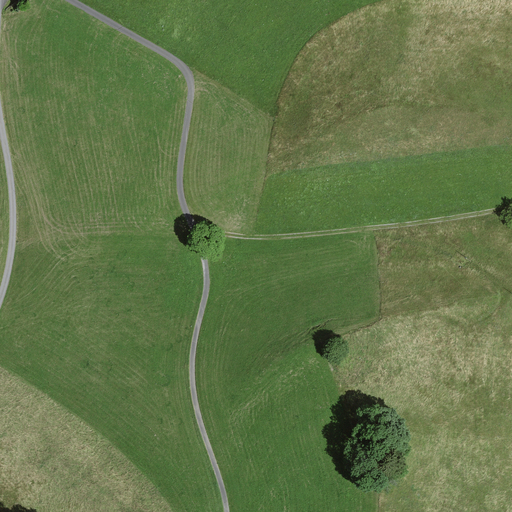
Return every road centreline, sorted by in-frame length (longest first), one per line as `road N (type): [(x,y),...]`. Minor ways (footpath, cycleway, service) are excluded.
road 1 (track): [(227,511),(193,393),(206,274),(180,183),(188,74),(71,0)]
road 2 (track): [(199,238),(357,231),(511,208)]
road 3 (unclassified): [(0,298),(13,234),(0,116)]
